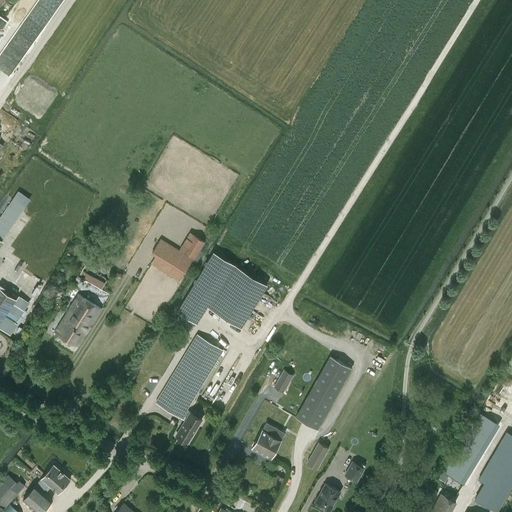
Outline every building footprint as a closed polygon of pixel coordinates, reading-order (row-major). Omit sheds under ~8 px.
[(24,16),(23,21),(26,22),(28,18),(35,20),(39,7),(18,1),(14,15),(19,17),(20,15),(24,16)] [(0,216),(0,237),(2,239),(20,213),(8,205),(0,216)] [(190,232),(179,249),(194,259),(205,241),(190,232)] [(184,271),(191,261),(159,241),(152,252),(184,271)] [(198,323),(209,307),(242,327),(268,284),(213,251),(177,310),(198,323)] [(257,267),(254,272),(269,282),(272,277),(257,267)] [(100,276),(99,278),(88,273),(85,279),(103,288),(107,279),(100,276)] [(0,287),(0,327),(8,333),(16,322),(20,316),(27,306),(16,299),(17,299),(0,287)] [(66,339),(90,301),(79,294),(55,332),(66,339)] [(77,346),(101,308),(90,301),(66,339),(77,346)] [(260,321),(264,317),(255,310),(252,313),(260,321)] [(197,334),(156,402),(185,420),(176,435),(187,442),(202,418),(187,409),(223,350),(197,334)] [(317,428),(352,367),(330,355),(296,416),(317,428)] [(283,392),(293,375),(284,370),(274,387),(283,392)] [(465,482),(495,418),(479,410),(449,474),(465,482)] [(267,422),(258,438),(275,448),(284,432),(267,422)] [(479,479),(484,482),(475,499),(496,511),(497,511),(507,495),(511,485),(511,433),(507,431),(479,479)] [(275,448),(258,438),(253,446),(270,456),(275,448)] [(317,467),(328,448),(318,442),(307,462),(317,467)] [(357,481),(364,467),(353,461),(345,474),(357,481)] [(36,484),(23,499),(38,511),(40,511),(52,499),(45,492),(51,486),(58,492),(70,478),(54,464),(36,484)] [(0,511),(25,485),(19,480),(17,482),(8,474),(0,483),(0,511)] [(280,486),(284,477),(277,474),(273,483),(280,486)] [(326,483),(315,502),(326,508),(330,510),(340,491),(337,489),(326,483)] [(441,493),(430,511),(449,511),(456,501),(441,493)] [(3,511),(22,511),(13,503),(3,511)] [(133,511),(123,503),(115,511),(133,511)]
